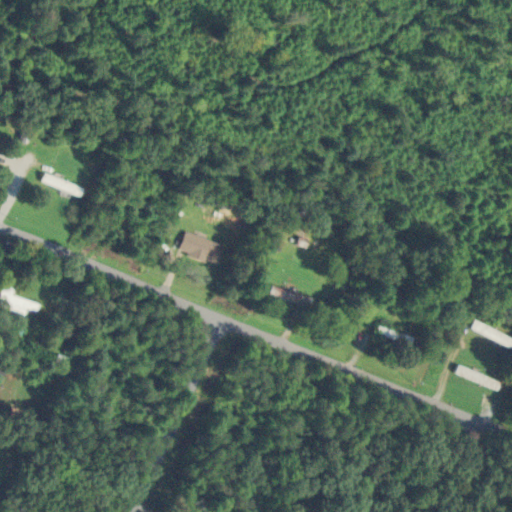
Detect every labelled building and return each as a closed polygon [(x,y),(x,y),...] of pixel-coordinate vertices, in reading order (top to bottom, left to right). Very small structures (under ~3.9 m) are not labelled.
[(77,185),(38,174),(35,183),(75,193),(77,185)] [(213,262),(217,241),(178,233),(174,254),(213,262)] [(8,287),(0,284),(0,309),(21,313),(22,310),(31,312),(33,302),(6,296),(8,287)] [(469,327),(503,343),(506,337),(472,321),(469,327)] [(406,343),(408,335),(374,326),(371,334),(406,343)] [(494,389),(497,380),(453,366),(450,375),(494,389)]
